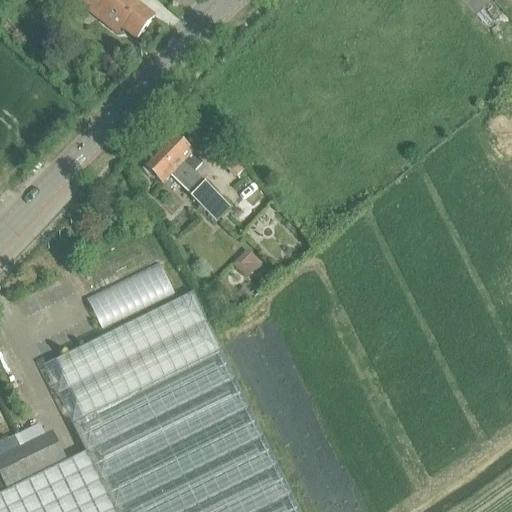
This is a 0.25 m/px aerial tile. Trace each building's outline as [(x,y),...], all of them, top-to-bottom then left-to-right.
[(121,29),(136,41),(153,19),(128,0),(72,0),(117,34),(121,29)] [(145,170),(143,172),(147,178),(153,181),(155,179),(162,186),(173,174),(195,195),(191,200),(215,223),(229,209),(194,175),(202,166),(192,155),(173,138),(144,168),(145,170)] [(232,158),(216,156),(214,158),(237,181),(245,171),(232,158)] [(245,227),(267,203),(255,192),(233,216),(245,227)] [(250,279),(263,264),(247,250),(234,265),(250,279)] [(88,296),(102,327),(175,294),(161,263),(88,296)] [(298,511),(192,296),(44,370),(86,455),(62,467),(8,494),(0,497),(0,511),(298,511)] [(0,459),(0,477),(8,494),(62,467),(47,437),(0,459)]
